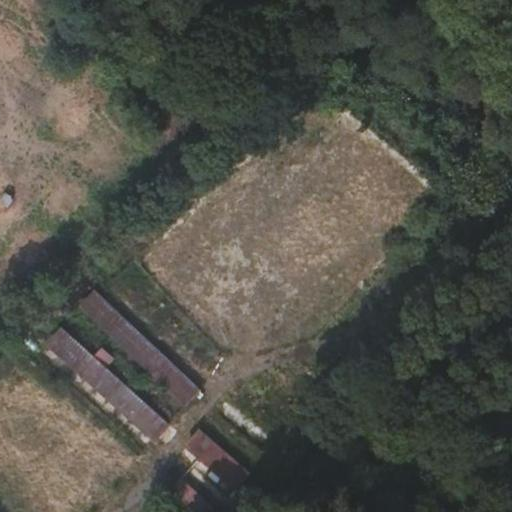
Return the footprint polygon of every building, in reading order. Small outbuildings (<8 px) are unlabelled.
[(199,388),(96,290),(83,303),(186,402),(199,388)] [(63,324),(50,338),(156,434),(169,420),(63,324)] [(16,333),(0,345),(0,363),(24,346),(16,333)] [(200,426),(188,440),(237,483),(249,468),(200,426)] [(184,466),(167,484),(197,511),(227,511),(230,510),(184,466)] [(217,479),(209,488),(230,505),(238,496),(217,479)]
